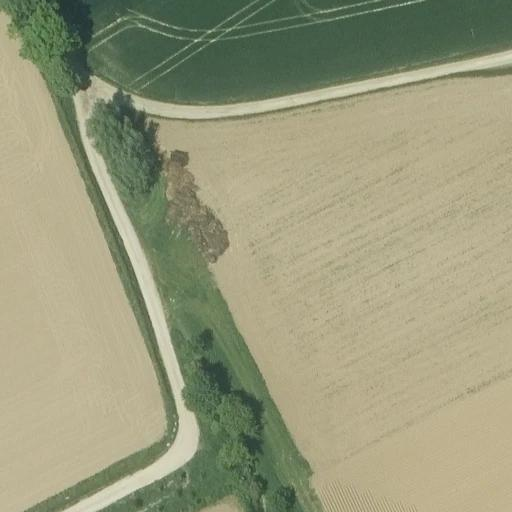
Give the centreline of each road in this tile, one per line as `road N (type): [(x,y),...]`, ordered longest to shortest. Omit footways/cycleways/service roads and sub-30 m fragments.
road 1 (unclassified): [(511,55),(259,108),(187,113),(135,104),(85,78),(25,0)]
road 2 (track): [(71,511),(184,446),(188,427),(134,244)]
road 3 (track): [(134,244),(80,117),(85,78)]
